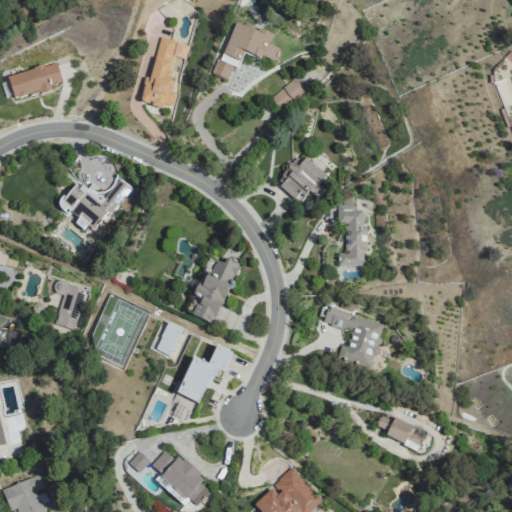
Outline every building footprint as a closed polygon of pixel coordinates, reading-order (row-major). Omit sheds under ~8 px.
[(244,52),(274,64),(280,49),(268,44),(271,36),(235,21),(213,75),(227,80),(232,66),(237,68),(244,52)] [(188,45),(158,37),(141,103),(163,109),(164,104),(172,106),(175,92),(172,91),(175,78),(167,76),(173,55),(184,58),(188,45)] [(13,101),(51,90),(50,86),(61,83),(55,63),(6,77),(13,101)] [(305,91),(296,77),(269,95),(279,109),(305,91)] [(325,177),(297,154),(274,183),(296,201),(305,190),(316,198),(324,189),(319,185),(325,177)] [(131,189),(119,178),(102,195),(90,185),(85,190),(77,183),(58,203),(83,226),(85,224),(91,230),(131,189)] [(364,265),(364,210),(337,210),(337,224),(345,224),(345,254),(337,254),(337,265),(364,265)] [(190,316),(211,325),(240,265),(226,259),(223,264),(215,260),(209,274),(204,271),(192,296),(198,299),(190,316)] [(72,330),(86,289),(55,279),(51,291),(62,295),(52,323),(72,330)] [(384,323),(327,308),(323,323),(351,331),(346,346),(340,345),(336,359),(372,369),(384,323)] [(155,350),(168,356),(181,329),(168,322),(155,350)] [(192,358),(176,395),(203,406),(226,351),(215,346),(207,364),(192,358)] [(415,428),(393,418),(392,421),(379,415),(375,426),(387,431),(384,436),(416,451),(422,437),(412,433),(415,428)] [(208,492),(197,481),(202,476),(181,457),(176,462),(163,451),(150,467),(195,507),(208,492)] [(138,474),(149,462),(138,452),(127,464),(138,474)] [(273,487),(252,505),(258,511),(309,511),(321,502),(291,467),(271,485),(273,487)] [(0,488),(8,511),(16,508),(17,511),(44,511),(36,490),(43,487),(39,475),(0,488)]
